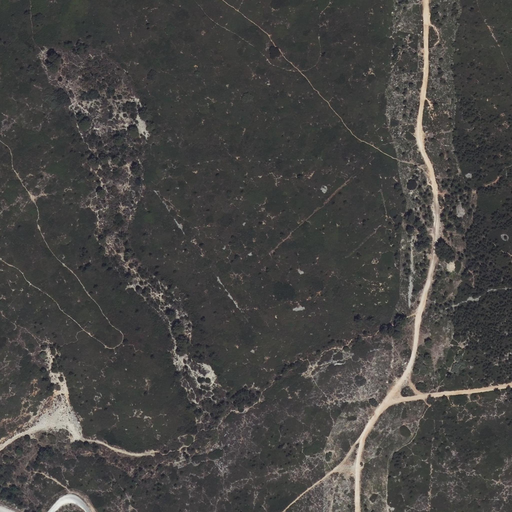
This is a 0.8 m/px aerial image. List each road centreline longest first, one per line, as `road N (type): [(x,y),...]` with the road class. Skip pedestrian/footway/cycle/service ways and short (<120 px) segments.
road 1 (track): [(386,404),(415,351),(436,235),(438,198),(419,140),(427,0)]
road 2 (track): [(511,387),(386,404),(362,441),(358,511)]
